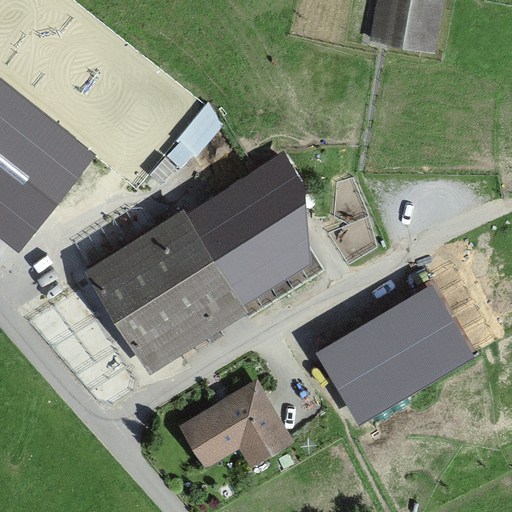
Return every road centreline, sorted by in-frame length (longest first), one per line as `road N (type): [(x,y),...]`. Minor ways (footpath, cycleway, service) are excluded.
road 1 (track): [(109,435),(400,256),(511,210)]
road 2 (unclassified): [(0,306),(176,511)]
